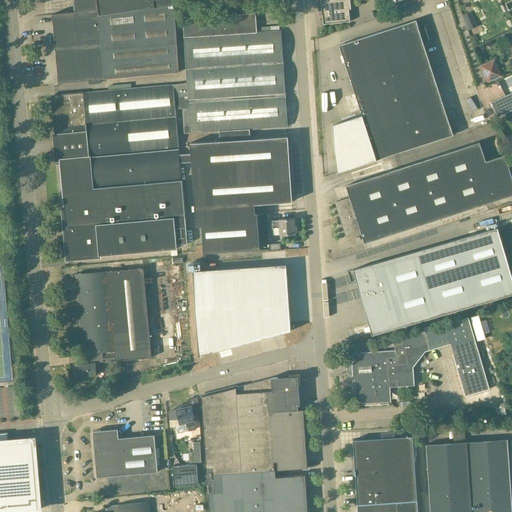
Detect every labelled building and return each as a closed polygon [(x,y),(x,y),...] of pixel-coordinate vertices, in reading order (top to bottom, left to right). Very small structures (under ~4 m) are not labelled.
[(182,2),(181,0),(95,0),(103,52),(176,42),(173,3),(182,2)] [(323,24),(350,22),(349,10),(351,9),(349,0),(320,0),(322,8),(318,9),(319,16),(322,15),(323,24)] [(471,12),(462,16),(469,31),(477,27),(471,12)] [(184,37),(187,84),(173,85),(176,109),(183,109),(184,127),(190,127),(190,133),(287,127),(281,31),(257,32),(256,13),(182,19),(184,37)] [(416,20),(339,45),(376,160),(453,135),(416,20)] [(496,66),(483,72),(488,82),(501,76),(496,66)] [(176,109),(173,85),(54,96),(57,134),(86,132),(89,156),(59,159),(68,260),(99,257),(99,256),(179,249),(178,245),(189,244),(187,217),(185,217),(176,109)] [(511,92),(491,103),(497,117),(511,110),(511,92)] [(481,110),(476,112),(481,125),(486,123),(481,110)] [(290,199),(286,151),(285,136),(188,143),(194,231),(195,230),(195,231),(201,230),(202,238),(203,247),(204,264),(262,260),(259,217),(256,217),(255,211),(263,210),(290,208),(290,199)] [(511,177),(504,155),(486,161),(480,142),(346,186),(350,197),(334,202),(346,237),(361,232),(365,243),(498,200),(511,195),(511,177)] [(294,219),(279,220),(271,221),(272,229),(280,228),(280,235),(295,234),(295,233),(297,232),(297,226),(294,226),(294,219)] [(382,297),(393,330),(511,290),(511,271),(497,224),(354,271),(364,303),(382,297)] [(193,271),(199,356),(291,331),(286,264),(193,271)] [(115,351),(115,353),(116,361),(152,358),(143,268),(108,272),(76,275),(78,304),(73,304),(75,325),(80,324),(83,354),(115,351)] [(470,317),(477,341),(485,339),(479,317),(478,315),(470,317)] [(353,354),(354,364),(352,364),(349,365),(347,368),(346,371),(348,374),(350,376),(353,376),(353,377),(355,377),(355,380),(353,380),(354,393),(356,392),(356,403),(363,403),(364,404),(365,405),(377,404),(377,403),(380,403),(380,404),(388,404),(388,402),(391,402),(390,387),(414,386),(413,368),(426,352),(450,345),(465,396),(489,389),(468,318),(392,340),(395,350),(360,353),(360,354),(353,354)] [(103,360),(103,362),(103,363),(116,362),(116,361),(115,353),(113,353),(102,354),(103,360)] [(95,363),(79,364),(80,377),(96,375),(95,363)] [(275,378),(249,385),(202,397),(207,475),(275,470),(308,468),(304,410),(300,410),(298,376),(275,378)] [(193,421),(196,420),(194,413),(198,412),(198,397),(186,400),(187,407),(176,409),(180,424),(175,425),(177,431),(180,433),(190,431),(193,441),(201,439),(199,422),(194,423),(193,421)] [(93,432),(97,477),(158,472),(155,435),(119,438),(118,429),(93,432)] [(357,497),(417,493),(413,436),(353,440),(357,497)] [(426,445),(430,511),(511,511),(511,508),(507,439),(426,445)] [(0,511),(37,511),(33,454),(4,456),(2,448),(0,448),(0,511)] [(196,464),(172,466),(174,486),(198,484),(196,464)] [(275,470),(207,475),(209,511),(307,511),(305,475),(276,477),(275,470)] [(417,511),(417,493),(357,497),(357,511),(417,511)] [(105,506),(105,511),(150,511),(149,501),(118,504),(118,505),(105,506)]
